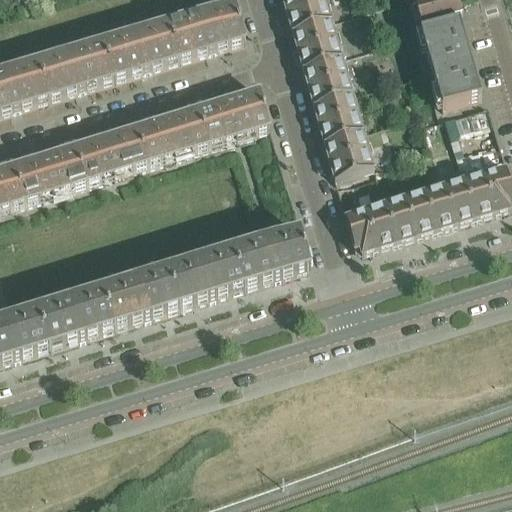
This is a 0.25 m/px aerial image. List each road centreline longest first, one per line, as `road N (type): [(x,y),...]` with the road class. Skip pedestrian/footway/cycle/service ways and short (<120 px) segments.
road 1 (residential): [(0,444),(353,334)]
road 2 (residential): [(346,310),(0,415)]
road 3 (residential): [(0,156),(276,69)]
road 4 (residential): [(346,310),(276,69)]
road 5 (residential): [(511,260),(346,310)]
road 6 (residential): [(353,334),(511,284)]
